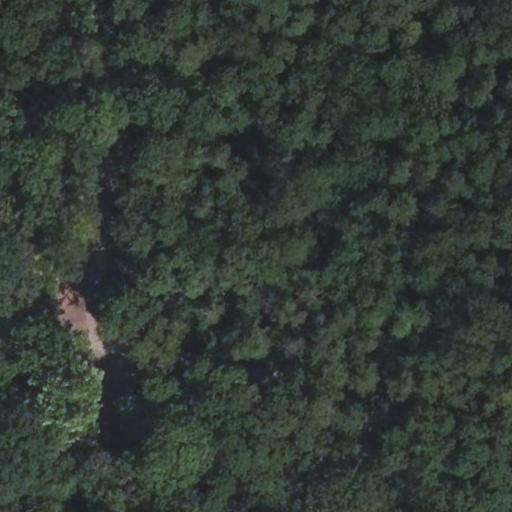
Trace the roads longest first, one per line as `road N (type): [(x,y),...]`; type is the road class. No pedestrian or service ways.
road 1 (track): [(0,302),(511,408)]
road 2 (track): [(67,511),(161,0)]
